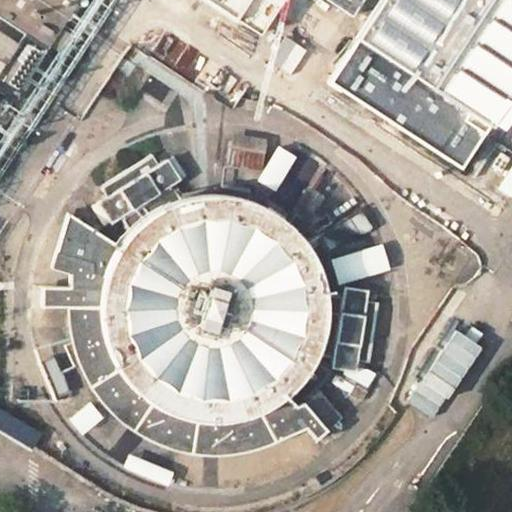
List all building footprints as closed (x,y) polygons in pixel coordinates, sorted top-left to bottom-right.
[(0,0),(0,17),(50,50),(82,0),(0,0)] [(511,0),(381,0),(328,80),(386,118),(380,128),(398,140),(404,130),(463,168),(511,92),(511,0)] [(332,0),(352,13),(360,0),(332,0)] [(511,151),(499,143),(485,164),(511,182),(511,151)] [(69,286),(45,287),(46,309),(72,309),(73,324),(75,339),(80,354),(85,369),(92,382),(101,395),(111,407),(122,417),(134,426),(147,435),(161,441),(175,447),(190,450),(205,452),(220,453),(236,452),(251,449),(265,445),(280,439),(293,432),(306,423),(318,437),(331,427),(308,400),(301,405),(291,393),(306,375),(316,360),(321,349),(336,350),(334,367),(359,372),(360,359),(371,361),(382,304),(369,303),(371,291),(347,287),(345,303),(326,300),(322,280),(315,261),(304,244),(298,236),(283,222),(266,211),(257,206),(248,202),(228,198),(208,197),(197,197),(187,199),(178,202),(169,188),(184,179),(170,158),(160,165),(153,154),(102,186),(109,198),(102,203),(115,223),(132,212),(140,225),(131,233),(123,241),(70,209),(53,265),(70,271),(69,286)] [(56,357),(44,363),(59,396),(72,390),(56,357)]
